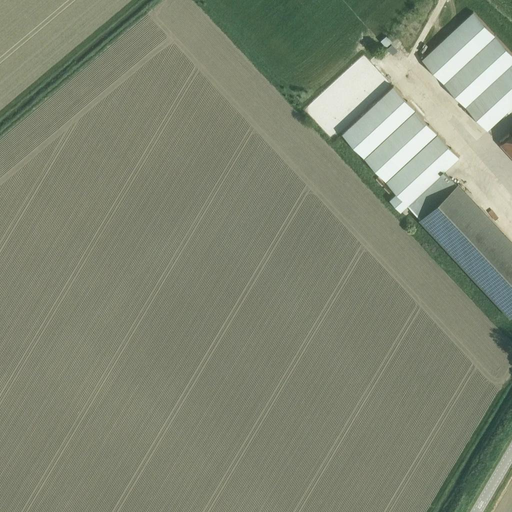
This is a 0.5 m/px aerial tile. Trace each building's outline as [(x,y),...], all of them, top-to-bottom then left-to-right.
[(511,53),(473,11),(421,58),(486,129),(511,105),(511,132),(500,144),(511,156),(511,53)] [(398,48),(404,56),(409,51),(402,44),(398,48)] [(367,76),(376,86),(381,81),(371,72),(367,76)] [(389,198),(400,210),(458,156),(392,85),(341,133),(396,192),(389,198)] [(491,199),(510,221),(511,219),(511,185),(507,179),(496,189),(499,192),(491,199)] [(511,242),(457,183),(419,218),(502,307),(509,315),(511,312),(511,242)]
